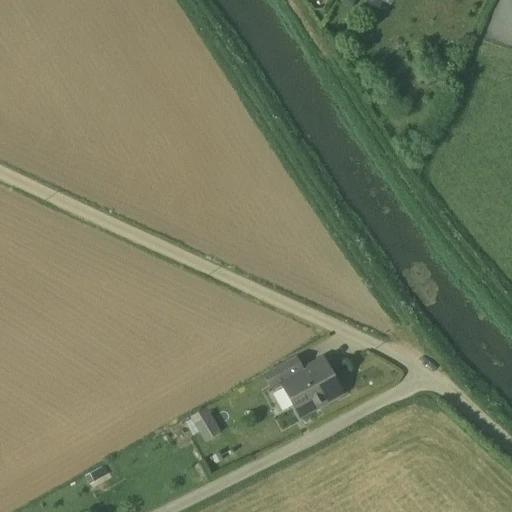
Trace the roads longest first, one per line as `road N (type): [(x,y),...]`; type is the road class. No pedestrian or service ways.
road 1 (residential): [(428,376),(0,175)]
road 2 (residential): [(167,511),(428,376)]
